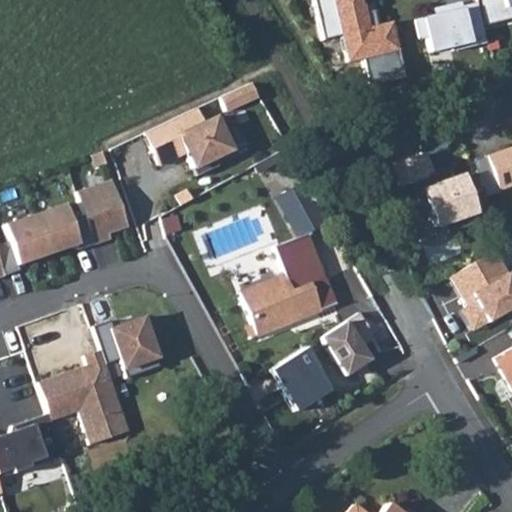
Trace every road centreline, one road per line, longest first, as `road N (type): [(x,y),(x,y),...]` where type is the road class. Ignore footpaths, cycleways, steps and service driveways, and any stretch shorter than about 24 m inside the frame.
road 1 (residential): [(290,487),(162,271),(135,266),(0,318)]
road 2 (residential): [(444,388),(357,220)]
road 3 (residential): [(444,388),(290,487)]
road 4 (residential): [(511,489),(444,388)]
